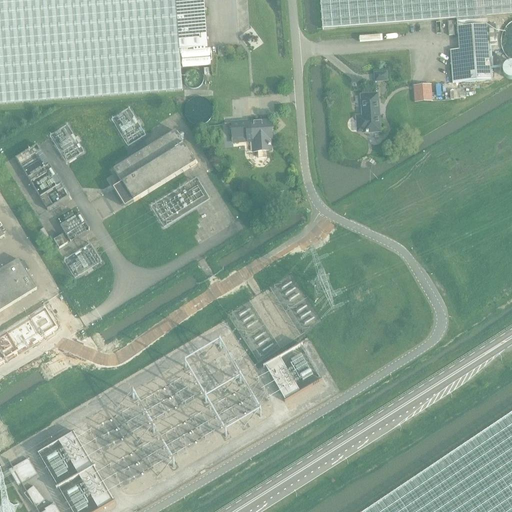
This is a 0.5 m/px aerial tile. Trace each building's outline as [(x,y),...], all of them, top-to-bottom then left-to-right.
[(0,0),(0,104),(182,90),(180,68),(175,0),(0,0)] [(203,0),(175,0),(180,68),(208,66),(203,0)] [(511,0),(319,0),(322,30),(456,20),(456,21),(457,28),(487,26),(486,17),(511,15),(511,0)] [(457,36),(457,28),(456,21),(448,22),(449,36),(457,36)] [(511,23),(510,25),(506,27),(503,30),(501,33),(499,36),(498,40),(498,43),(499,48),(500,52),(502,55),(505,58),(508,60),(511,62),(511,23)] [(491,81),(487,26),(457,28),(457,36),(459,50),(450,51),(452,83),(491,81)] [(495,26),(488,26),(489,44),(497,44),(495,26)] [(204,82),(204,81),(203,77),(202,75),(201,74),(199,72),(197,71),(194,71),(190,71),(186,74),(184,77),(183,79),(183,81),(183,83),(184,85),(186,88),(187,90),(189,91),(193,92),(196,91),(198,91),(200,90),(202,88),(203,86),(204,84),(204,82)] [(375,82),(387,81),(386,73),(374,74),(375,82)] [(431,86),(413,87),(414,103),(432,102),(431,86)] [(364,133),(380,132),(377,95),(361,96),(362,116),(356,117),(358,132),(364,132),(364,133)] [(211,115),(211,114),(211,112),(210,109),(209,107),(207,105),(204,102),(202,101),(199,101),(197,101),(194,101),(191,102),(189,103),(187,105),(186,107),(185,109),(184,112),(184,114),(184,117),(185,119),(186,121),(188,124),(190,125),(192,127),(195,127),(197,128),(199,128),(202,127),(204,126),(206,124),(209,121),(210,118),(211,115)] [(269,133),(271,132),(271,121),(231,124),(233,144),(252,143),(253,153),(258,152),(258,158),(266,158),(266,152),(271,151),(269,133)] [(175,132),(112,171),(121,185),(113,190),(125,208),(133,203),(195,164),(175,132)] [(41,194),(45,207),(60,203),(57,192),(62,190),(60,182),(55,183),(56,190),(41,194)] [(90,231),(86,225),(80,215),(61,226),(70,242),(90,231)] [(67,244),(62,236),(54,241),(59,249),(67,244)] [(19,264),(17,260),(0,271),(0,312),(36,290),(30,280),(25,273),(29,271),(23,261),(19,264)] [(280,358),(265,367),(285,402),(300,393),(280,358)] [(240,426),(259,416),(252,403),(246,406),(247,407),(238,412),(242,419),(237,422),(240,426)] [(511,511),(511,413),(364,511),(511,511)] [(74,432),(59,441),(100,511),(115,502),(74,432)] [(9,471),(18,486),(37,475),(28,459),(9,471)] [(35,508),(45,500),(34,487),(24,495),(35,508)]
